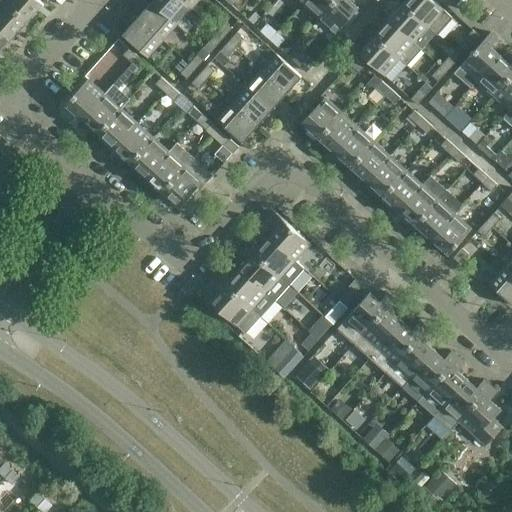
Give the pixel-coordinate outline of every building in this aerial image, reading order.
[(5,0),(0,0),(0,24),(13,36),(27,20),(5,0)] [(39,0),(5,0),(27,20),(42,3),(39,0)] [(191,8),(182,0),(153,0),(152,1),(177,24),(186,32),(192,25),(183,17),(191,8)] [(305,0),(303,3),(319,17),(334,0),(305,0)] [(334,0),(319,17),(336,33),(358,7),(349,0),(334,0)] [(432,0),(406,0),(403,3),(428,26),(427,27),(437,35),(453,18),(432,0)] [(177,24),(152,1),(137,17),(162,40),(177,24)] [(428,26),(403,3),(389,20),(414,42),(427,27),(428,26)] [(162,40),(137,17),(122,34),(147,57),(162,40)] [(414,42),(389,20),(374,36),(399,58),(406,64),(421,48),(414,42)] [(224,37),(233,28),(226,22),(218,31),(224,37)] [(0,24),(0,50),(13,36),(0,24)] [(464,39),(471,45),(479,35),(473,30),(464,39)] [(224,37),(218,31),(209,41),(216,47),(224,37)] [(243,38),(237,32),(229,41),(235,47),(243,38)] [(490,32),(461,65),(454,73),(471,88),(478,80),(500,55),(491,47),(498,39),(490,32)] [(399,58),(374,36),(359,52),(384,75),(399,58)] [(235,47),(229,41),(220,51),(227,56),(235,47)] [(138,56),(129,48),(123,55),(132,63),(138,56)] [(277,54),(261,71),(287,93),(302,76),(277,54)] [(195,69),(203,60),(197,55),(189,64),(195,69)] [(500,55),(478,80),(494,95),(511,74),(511,60),(510,64),(500,55)] [(146,63),(138,56),(132,63),(113,84),(118,88),(133,72),(136,74),(146,63)] [(359,72),(365,65),(355,57),(349,63),(359,72)] [(447,72),(455,63),(448,57),(440,66),(447,72)] [(187,78),(195,69),(189,64),(181,73),(187,78)] [(209,65),(200,74),(207,80),(215,70),(209,65)] [(438,81),(447,72),(440,66),(432,75),(438,81)] [(261,71),(247,87),(272,109),(287,93),(261,71)] [(198,89),(207,80),(200,74),(192,83),(198,89)] [(511,74),(494,95),(510,109),(511,106),(511,74)] [(170,85),(161,77),(155,84),(164,92),(170,85)] [(66,104),(82,119),(105,94),(88,79),(66,104)] [(385,96),(391,89),(382,81),(376,88),(385,96)] [(98,133),(121,108),(129,99),(118,88),(113,84),(105,94),(82,119),(98,133)] [(174,100),(180,94),(170,85),(164,92),(174,100)] [(272,109),(247,87),(233,103),(258,125),(272,109)] [(401,98),(391,89),(385,96),(395,105),(401,98)] [(417,104),(426,95),(419,89),(411,99),(417,104)] [(429,102),(438,110),(444,103),(435,95),(429,102)] [(302,122),(319,137),(342,112),(325,97),(302,122)] [(233,103),(218,120),(243,142),(258,125),(233,103)] [(203,115),(193,106),(187,113),(197,121),(203,115)] [(511,106),(510,109),(502,117),(511,125),(511,106)] [(121,108),(98,133),(115,148),(137,123),(121,108)] [(423,118),(414,109),(408,116),(417,125),(423,118)] [(342,112),(319,137),(335,152),(358,127),(342,112)] [(212,123),(203,115),(197,121),(206,130),(212,123)] [(432,126),(423,118),(417,125),(426,133),(432,126)] [(137,123),(115,148),(131,162),(153,137),(137,123)] [(358,127),(335,152),(351,166),(374,141),(358,127)] [(153,137),(131,162),(147,177),(169,152),(153,137)] [(223,145),(233,153),(239,147),(229,138),(223,145)] [(450,154),(456,147),(446,139),(440,146),(450,154)] [(374,141),(351,166),(367,181),(390,155),(374,141)] [(185,166),(190,161),(174,146),(169,152),(147,177),(163,191),(185,166)] [(465,156),(456,147),(450,154),(459,162),(465,156)] [(390,155),(367,181),(384,195),(406,170),(390,155)] [(185,166),(163,191),(180,206),(198,186),(201,188),(210,178),(190,161),(185,166)] [(488,176),(478,167),(472,174),(482,182),(488,176)] [(406,170),(384,195),(400,209),(422,184),(406,170)] [(416,224),(446,190),(430,176),(422,184),(400,209),(416,224)] [(491,191),(497,184),(488,176),(482,182),(491,191)] [(432,238),(454,213),(462,205),(446,190),(416,224),(432,238)] [(277,227),(268,236),(295,260),(310,243),(275,212),(269,219),(277,227)] [(501,218),(494,212),(486,221),(492,227),(501,218)] [(454,213),(432,238),(449,254),(471,228),(454,213)] [(484,237),(492,227),(486,221),(477,231),(484,237)] [(295,260),(268,236),(260,245),(252,238),(246,245),(289,284),(304,268),(295,260)] [(289,284),(246,245),(240,252),(248,259),(239,268),(275,300),(289,284)] [(453,257),(460,263),(468,254),(462,248),(453,257)] [(511,273),(504,267),(489,283),(511,303),(511,273)] [(275,300),(239,268),(231,278),(223,270),(217,277),(260,316),(275,300)] [(260,316),(217,277),(211,284),(219,291),(210,301),(245,333),(260,316)] [(356,293),(363,285),(355,279),(349,286),(356,293)] [(354,343),(394,299),(387,293),(380,301),(370,292),(337,328),(354,343)] [(311,347),(349,305),(340,297),(302,339),(311,347)] [(370,358),(403,321),(393,313),(400,305),(394,299),(354,343),(370,358)] [(386,372),(426,327),(419,322),(412,330),(403,321),(370,358),(386,372)] [(402,387),(435,350),(425,341),(433,333),(426,327),(386,372),(402,387)] [(267,358),(285,375),(305,355),(287,338),(267,358)] [(418,401),(458,356),(451,350),(444,358),(435,350),(402,387),(418,401)] [(458,356),(427,391),(418,401),(434,416),(467,379),(458,370),(465,362),(458,356)] [(309,386),(321,372),(310,362),(298,376),(309,386)] [(467,379),(434,416),(451,430),(460,421),(459,420),(490,385),(484,379),(476,387),(467,379)] [(459,420),(460,421),(486,444),(502,426),(492,417),(500,408),(490,399),(497,391),(490,385),(459,420)] [(347,418),(358,427),(366,417),(355,408),(347,418)] [(389,462),(399,450),(386,438),(376,450),(389,462)] [(0,473),(5,478),(12,470),(5,464),(0,469),(0,473)] [(12,484),(19,477),(12,470),(5,478),(12,484)] [(38,507),(44,499),(37,493),(31,500),(38,507)] [(43,511),(46,511),(52,506),(44,499),(38,507),(43,511)]
